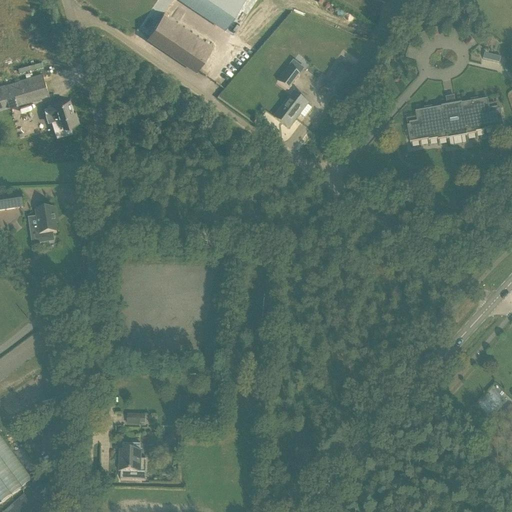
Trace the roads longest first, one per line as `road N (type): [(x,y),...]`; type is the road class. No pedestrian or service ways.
road 1 (unclassified): [(493,302),(84,10),(70,14)]
road 2 (unclassified): [(70,14),(100,144),(82,511)]
road 3 (secondary): [(302,511),(493,302)]
